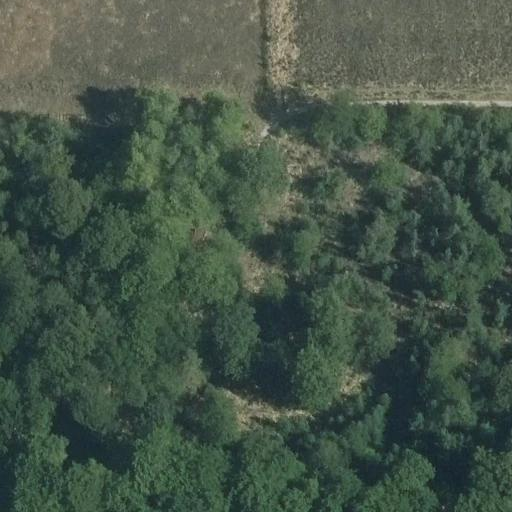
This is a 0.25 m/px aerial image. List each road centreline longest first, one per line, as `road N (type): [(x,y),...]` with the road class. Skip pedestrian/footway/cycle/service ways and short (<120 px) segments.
road 1 (track): [(94,474),(266,132)]
road 2 (track): [(345,511),(0,467)]
road 3 (track): [(511,105),(311,105),(266,132)]
